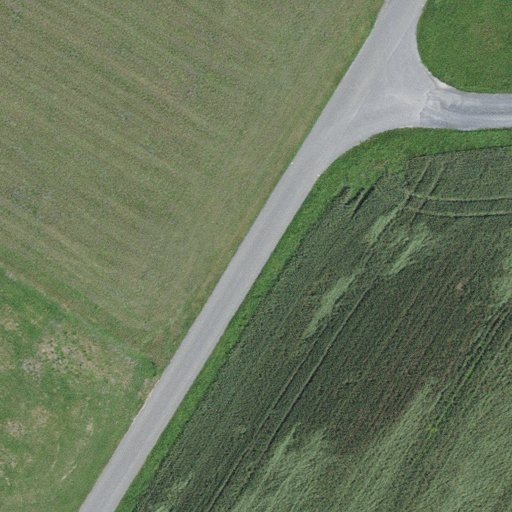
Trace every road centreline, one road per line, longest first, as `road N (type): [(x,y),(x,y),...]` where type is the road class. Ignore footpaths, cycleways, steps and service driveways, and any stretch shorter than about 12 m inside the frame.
road 1 (unclassified): [(108,511),(351,116)]
road 2 (unclassified): [(351,116),(511,107)]
road 3 (unclassified): [(351,116),(421,0)]
